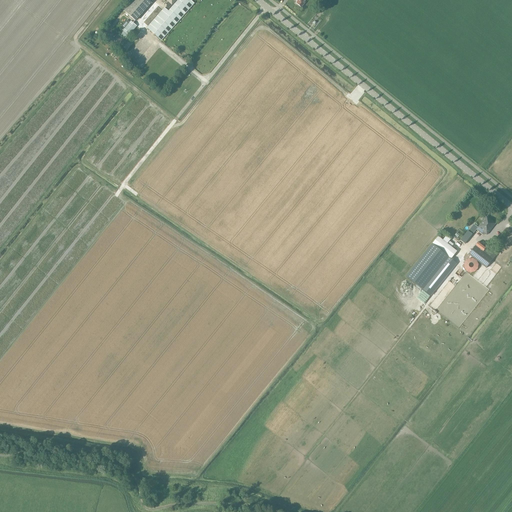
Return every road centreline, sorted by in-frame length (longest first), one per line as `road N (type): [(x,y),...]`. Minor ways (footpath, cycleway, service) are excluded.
road 1 (tertiary): [(511,206),(258,0)]
road 2 (track): [(298,511),(238,489),(142,478),(132,454),(87,449)]
